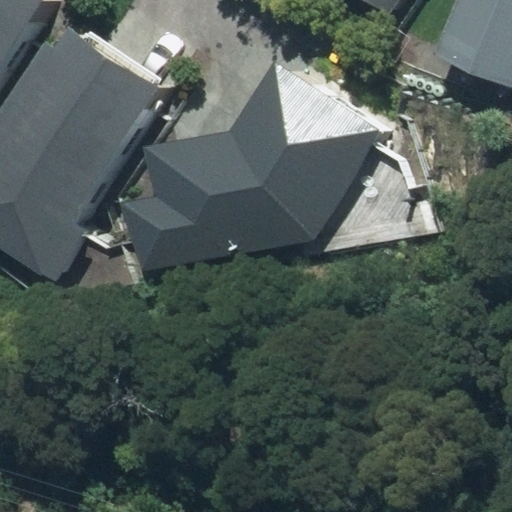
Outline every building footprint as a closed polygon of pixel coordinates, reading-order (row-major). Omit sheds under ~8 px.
[(0,0),(0,137),(11,145),(54,83),(38,72),(84,5),(77,0),(0,0)] [(379,0),(411,24),(428,0),(379,0)] [(511,0),(488,0),(461,59),(511,82),(511,0)] [(106,224),(199,90),(98,20),(54,83),(11,145),(0,161),(0,233),(67,280),(79,289),(119,232),(106,224)] [(255,146),(184,155),(190,200),(159,204),(168,273),(331,252),(330,241),(412,131),(319,61),(255,146)]
